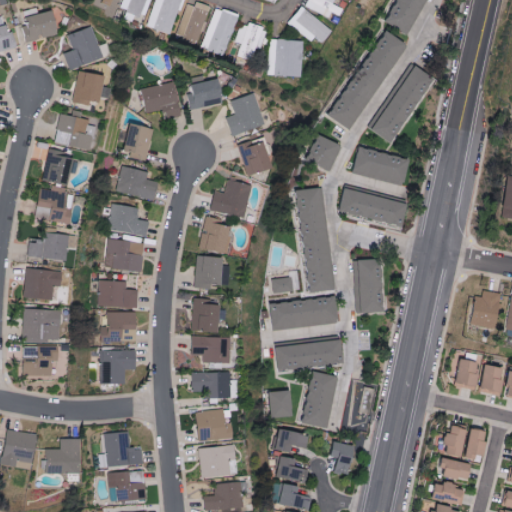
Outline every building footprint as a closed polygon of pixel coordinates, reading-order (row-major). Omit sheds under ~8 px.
[(151,0),(123,0),(121,10),(147,17),(151,0)] [(171,34),(182,0),(155,0),(146,26),(171,34)] [(333,0),(305,0),(302,7),(327,17),(329,12),(340,17),(343,9),(332,4),(333,0)] [(398,0),(388,21),(410,32),(426,0),(398,0)] [(195,6),(187,4),(177,34),(199,41),(210,6),(196,2),(195,6)] [(237,14),(213,7),(201,48),(225,55),(237,14)] [(333,28),(297,7),(287,25),(312,40),(314,37),(324,43),(333,28)] [(28,17),(31,28),(25,30),(28,42),(61,33),(55,10),(28,17)] [(255,48),(260,49),(265,28),(240,22),(235,42),(240,43),(237,55),(252,59),(255,48)] [(103,58),(92,26),(68,35),(73,51),(65,54),(71,70),(103,58)] [(406,42),(386,30),(331,118),(352,131),(406,42)] [(301,77),(303,41),(272,39),(272,48),(269,48),(268,75),(301,77)] [(370,128),(394,143),(435,78),(411,62),(370,128)] [(103,101),(105,74),(78,71),(74,103),(89,105),(90,100),(103,101)] [(189,107),(224,104),(222,80),(187,83),(189,107)] [(169,119),(183,115),(175,82),(155,87),(157,94),(145,97),(149,114),(166,109),(169,119)] [(228,117),(233,135),(265,126),(255,93),(232,100),(236,114),(228,117)] [(55,142),(90,150),(94,126),(88,125),(89,120),(61,114),(55,142)] [(127,152),(148,154),(151,126),(129,124),(127,152)] [(332,169),(340,143),(318,136),(310,163),(332,169)] [(274,168),(266,140),(240,148),(248,176),(274,168)] [(406,184),(411,159),(361,148),(355,172),(406,184)] [(49,151),(42,179),(68,185),(75,157),(49,151)] [(155,201),(159,182),(147,179),(149,171),(122,165),(116,191),(155,201)] [(511,218),(511,177),(501,176),(496,217),(511,218)] [(212,210),(245,218),(254,185),(229,179),(226,193),(217,191),(212,210)] [(335,290),(322,187),(298,190),(311,293),(335,290)] [(404,226),(410,203),(347,188),(342,211),(404,226)] [(69,222),(72,193),(40,190),(37,219),(69,222)] [(147,236),(150,221),(138,219),(140,208),(114,203),(109,230),(147,236)] [(203,232),(200,248),(227,254),(232,224),(207,219),(204,232),(203,232)] [(67,259),(67,247),(75,247),(76,235),(46,233),(46,243),(29,242),(29,258),(67,259)] [(144,242),(109,240),(107,269),(143,271),(144,242)] [(195,288),(211,289),(211,283),(222,284),(223,257),(196,256),(195,288)] [(385,312),(383,259),(360,260),(362,313),(385,312)] [(62,270),(26,269),(25,298),(53,299),(53,286),(62,286),(62,270)] [(300,291),(299,271),(290,272),(290,278),(274,279),(275,293),(300,291)] [(139,290),(127,290),(127,281),(100,280),(99,306),(139,307),(139,290)] [(498,294),(479,291),(478,303),(469,302),(466,325),(493,328),(498,294)] [(341,322),(337,296),(272,303),(276,330),(341,322)] [(192,331),(219,331),(220,304),(206,304),(206,299),(193,299),(192,331)] [(60,310),(24,309),(24,340),(59,340),(60,310)] [(138,312),(106,312),(106,341),(138,341),(138,312)] [(203,363),(229,363),(229,337),(193,337),(192,355),(203,356),(203,363)] [(280,369),(345,365),(344,341),(278,345),(280,369)] [(24,346),(24,359),(24,376),(53,376),(53,360),(58,360),(59,346),(24,346)] [(102,384),(126,384),(126,370),(138,369),(138,350),(101,351),(102,384)] [(455,359),(450,384),(472,389),(475,375),(472,374),(476,355),(466,353),(464,361),(455,359)] [(500,381),(496,380),(498,368),(479,365),(474,390),(497,395),(500,381)] [(511,398),(511,370),(511,373),(505,371),(500,396),(511,398)] [(205,399),(230,398),(229,372),(193,373),(193,392),(204,392),(205,399)] [(328,428),(338,376),(316,372),(306,423),(328,428)] [(294,418),(293,391),(269,392),(270,419),(294,418)] [(199,441),(233,439),(232,426),(226,427),(225,410),(198,411),(199,441)] [(437,454),(453,458),(461,431),(442,425),(436,445),(440,446),(437,454)] [(480,431),(462,429),(458,457),(476,459),(480,431)] [(38,433),(8,430),(4,463),(34,466),(38,433)] [(293,446),(308,448),(310,434),(280,430),(277,450),(292,453),(293,446)] [(105,434),(106,455),(99,455),(100,467),(144,465),(143,447),(130,448),(130,433),(105,434)] [(81,439),(61,439),(61,449),(47,449),(47,473),(81,474),(81,439)] [(333,457),(340,459),(337,470),(351,473),(357,446),(336,442),(333,457)] [(200,448),(201,478),(237,476),(235,446),(200,448)] [(308,469),(295,467),(296,459),(281,456),(278,476),(306,481),(308,469)] [(432,476),(460,480),(462,463),(434,459),(432,476)] [(511,486),(511,468),(506,467),(503,484),(511,486)] [(110,473),(111,502),(147,500),(145,471),(110,473)] [(215,496),(204,496),(205,510),(244,509),(243,482),(214,483),(215,496)] [(456,488),(427,482),(423,500),(453,506),(456,488)] [(309,496),(298,495),(298,485),(279,484),(278,506),(309,507),(309,496)] [(497,507),(511,509),(511,491),(500,489),(497,507)]
